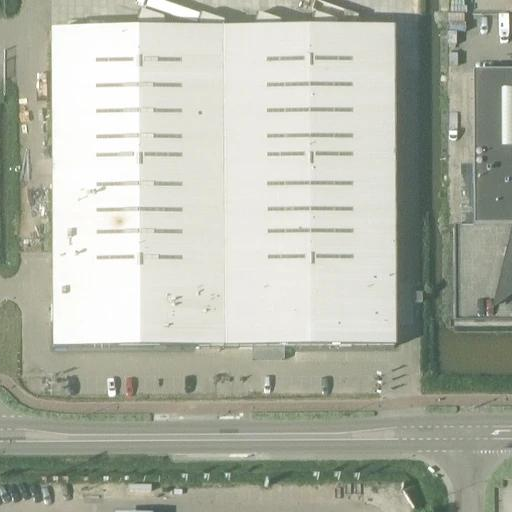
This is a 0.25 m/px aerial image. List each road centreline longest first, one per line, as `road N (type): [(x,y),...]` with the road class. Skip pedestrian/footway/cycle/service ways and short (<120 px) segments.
road 1 (tertiary): [(103,437),(314,436)]
road 2 (tertiary): [(464,432),(393,422),(314,436)]
road 3 (tertiary): [(314,436),(395,445),(464,432)]
